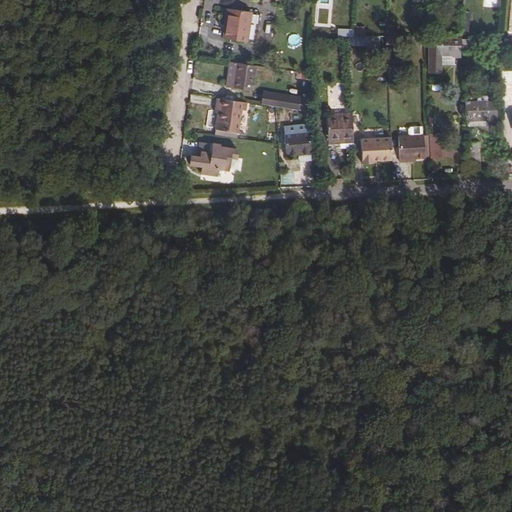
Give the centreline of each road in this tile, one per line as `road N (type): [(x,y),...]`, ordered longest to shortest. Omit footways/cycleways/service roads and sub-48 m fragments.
road 1 (track): [(163,203),(194,0)]
road 2 (unclassified): [(309,193),(511,184)]
road 3 (track): [(163,203),(309,193)]
